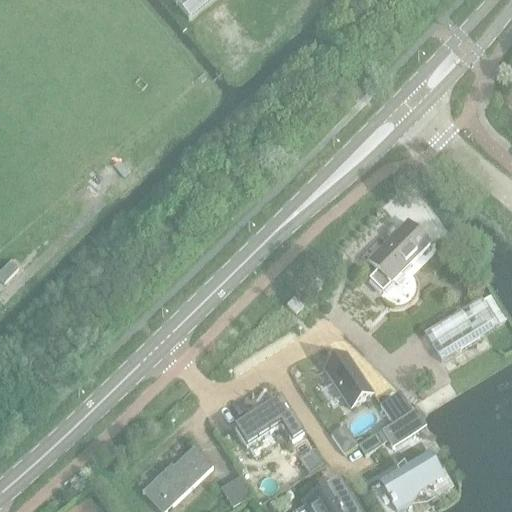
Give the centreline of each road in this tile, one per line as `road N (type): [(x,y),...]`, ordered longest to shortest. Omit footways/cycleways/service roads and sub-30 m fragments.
road 1 (secondary): [(0,491),(269,236)]
road 2 (secondary): [(269,236),(346,183),(416,115)]
road 3 (secondary): [(398,97),(269,236)]
road 4 (secondary): [(416,115),(511,7)]
road 5 (secondary): [(491,0),(398,97)]
road 6 (residential): [(416,115),(511,194)]
